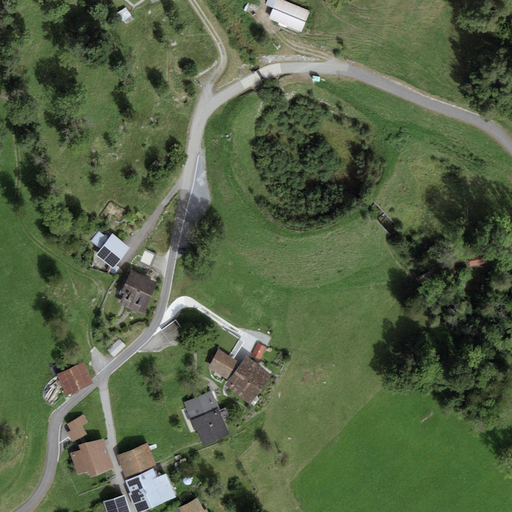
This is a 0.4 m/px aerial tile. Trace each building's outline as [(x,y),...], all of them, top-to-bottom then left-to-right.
[(314,14),(277,0),(270,19),(307,33),(314,14)] [(128,9),(118,15),(124,24),(134,18),(128,9)] [(128,247),(112,236),(98,254),(114,266),(128,247)] [(488,254),(467,258),(468,267),(490,264),(488,254)] [(156,283),(132,272),(123,291),(127,293),(122,303),(143,312),(156,283)] [(176,323),(164,331),(170,341),(183,333),(176,323)] [(120,340),(108,353),(116,360),(127,346),(120,340)] [(264,348),(256,344),(250,355),(258,360),(264,348)] [(235,359),(219,349),(208,367),(225,377),(235,359)] [(270,372),(247,356),(226,386),(250,402),(270,372)] [(86,362),(62,376),(73,395),(97,380),(86,362)] [(212,392),(186,401),(191,414),(216,404),(212,392)] [(219,407),(192,418),(203,442),(229,431),(219,407)] [(84,414),(68,423),(72,429),(68,431),(73,440),(87,433),(83,426),(89,423),(84,414)] [(81,448),(70,452),(78,472),(88,468),(91,474),(114,465),(104,437),(79,443),(81,448)] [(147,442),(119,454),(127,474),(155,463),(147,442)] [(153,469),(127,479),(138,509),(176,495),(167,472),(156,476),(153,469)] [(124,493),(103,500),(106,511),(126,511),(130,511),(124,493)] [(202,511),(196,499),(178,509),(179,511),(202,511)]
